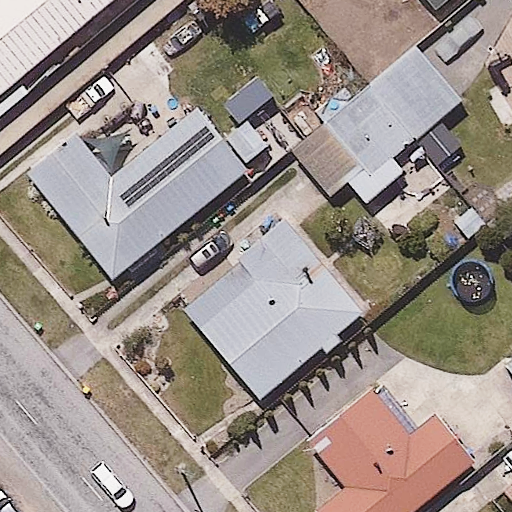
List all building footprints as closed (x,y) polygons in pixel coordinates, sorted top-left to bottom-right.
[(0,0),(0,91),(104,0),(0,0)] [(303,0),(301,1),(349,56),(376,32),(347,0),(303,0)] [(421,0),(430,11),(442,0),(421,0)] [(333,206),(459,100),(413,48),(287,152),(333,206)] [(511,81),(509,77),(478,95),(501,133),(511,126),(511,81)] [(191,109),(106,178),(68,132),(16,177),(110,284),(242,172),(191,109)] [(246,120),(223,139),(243,163),(266,145),(246,120)] [(445,199),(418,166),(369,205),(396,238),(445,199)] [(511,212),(499,224),(511,237),(511,212)] [(336,332),(360,312),(278,225),(237,262),(179,310),(257,401),(315,351),(321,358),(342,339),(336,332)] [(430,419),(405,434),(370,391),(303,444),(338,489),(311,511),(412,511),(471,465),(430,419)]
